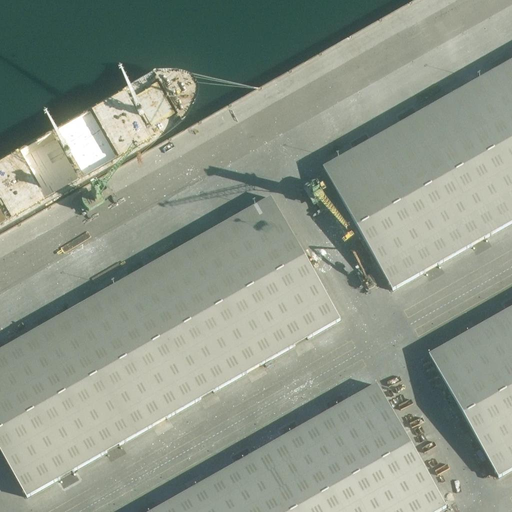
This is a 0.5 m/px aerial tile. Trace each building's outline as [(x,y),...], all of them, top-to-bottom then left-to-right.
[(467,55),(466,46),(458,47),(459,56),(467,55)] [(392,292),(511,224),(511,62),(323,170),(392,292)] [(141,197),(152,191),(150,186),(138,191),(141,197)] [(271,199),(0,352),(0,451),(27,499),(340,321),(271,199)] [(139,248),(145,260),(167,248),(160,236),(139,248)] [(113,251),(92,263),(104,283),(125,271),(113,251)] [(511,309),(429,357),(498,479),(511,470),(511,309)] [(377,386),(155,511),(439,511),(446,508),(377,386)]
